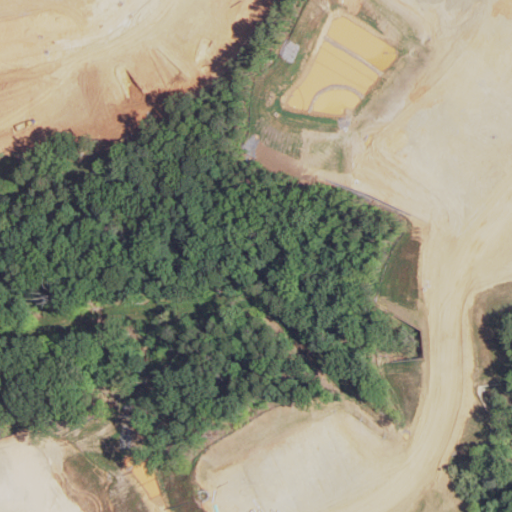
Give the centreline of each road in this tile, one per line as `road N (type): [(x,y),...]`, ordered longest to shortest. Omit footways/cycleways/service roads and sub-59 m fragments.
road 1 (residential): [(357,511),(410,479),(453,413),(453,219)]
road 2 (residential): [(0,52),(114,27),(144,0)]
